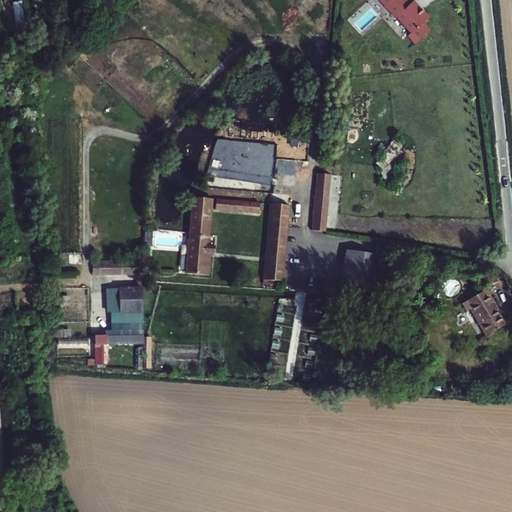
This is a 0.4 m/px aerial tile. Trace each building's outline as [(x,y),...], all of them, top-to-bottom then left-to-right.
[(410,32),(411,33),(408,36),(415,44),(431,30),(424,22),(430,18),(428,16),(414,0),(410,4),(406,0),(379,0),(396,18),(396,17),(410,32)] [(397,152),(403,145),(396,139),(374,162),(388,175),(404,158),(397,152)] [(333,174),(323,173),(319,230),(329,231),(333,174)] [(209,274),(215,211),(258,215),(259,203),(192,197),(190,219),(186,272),(209,274)] [(286,206),(269,204),(263,280),(280,282),(286,206)] [(368,289),(374,252),(349,249),(344,285),(368,289)] [(81,253),(56,254),(57,269),(82,268),(81,253)] [(92,261),(92,276),(137,275),(136,260),(92,261)] [(486,329),(504,319),(493,299),(494,298),(485,282),(462,295),(466,302),(470,300),(486,329)] [(143,313),(143,289),(122,289),(122,313),(143,313)]
